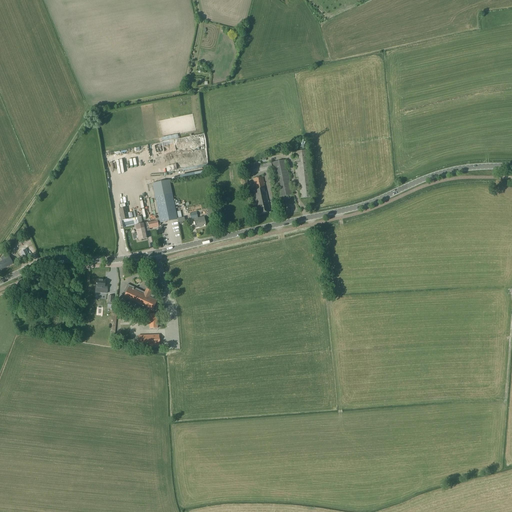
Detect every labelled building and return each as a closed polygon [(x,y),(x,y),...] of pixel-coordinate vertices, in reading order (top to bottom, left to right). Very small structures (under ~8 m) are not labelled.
[(308,150),(295,152),(300,199),(313,197),(308,150)] [(272,163),(279,198),(293,195),(285,160),(272,163)] [(251,174),(272,169),(271,163),(260,165),(260,162),(250,164),(251,168),(250,168),(251,174)] [(240,176),(243,191),(249,190),(245,174),(240,176)] [(254,191),(259,215),(270,212),(266,192),(264,193),(264,189),(265,189),(262,178),(253,180),(255,191),(254,191)] [(169,181),(152,184),(159,219),(157,220),(157,221),(148,223),(149,229),(158,227),(157,224),(160,223),(160,224),(177,220),(169,181)] [(189,207),(181,208),(182,212),(200,209),(200,205),(194,205),(194,203),(189,204),(189,207)] [(138,219),(147,218),(146,206),(140,207),(140,216),(138,216),(138,219)] [(121,221),(128,219),(126,208),(119,209),(121,221)] [(201,227),(200,226),(205,225),(204,217),(198,219),(197,213),(190,215),(191,220),(194,219),(196,228),(201,227)] [(148,223),(135,226),(138,241),(147,239),(145,230),(149,229),(148,223)] [(9,255),(21,235),(16,232),(4,252),(9,255)] [(0,262),(0,270),(13,264),(8,255),(1,258),(2,261),(0,262)] [(103,290),(107,290),(107,286),(105,286),(105,281),(97,281),(96,288),(103,289),(103,290)] [(157,329),(157,315),(158,315),(158,302),(157,302),(157,301),(149,297),(152,292),(146,289),(145,293),(128,285),(123,295),(125,296),(124,297),(131,300),(138,303),(137,304),(144,307),(145,307),(151,310),(149,314),(149,315),(150,329),(157,329)] [(159,346),(158,335),(138,336),(139,346),(159,346)]
